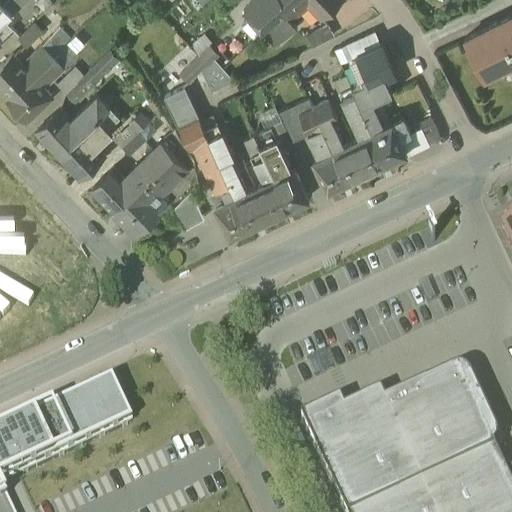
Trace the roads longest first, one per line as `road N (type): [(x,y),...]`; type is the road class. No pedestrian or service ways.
road 1 (tertiary): [(478,166),(160,315)]
road 2 (residential): [(160,315),(105,243),(0,133)]
road 3 (residential): [(272,511),(160,315)]
road 4 (residential): [(383,0),(421,53),(478,166)]
road 5 (tertiary): [(160,315),(0,392)]
